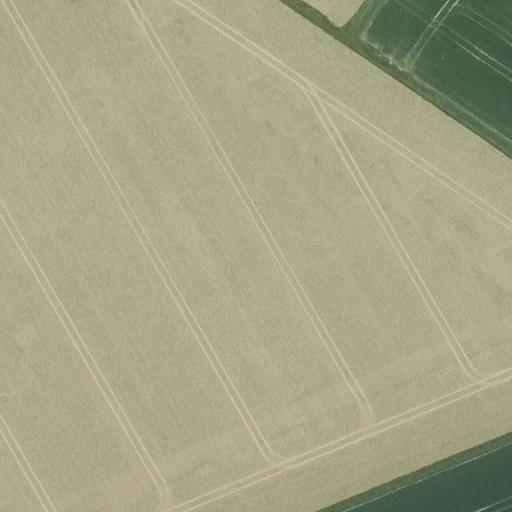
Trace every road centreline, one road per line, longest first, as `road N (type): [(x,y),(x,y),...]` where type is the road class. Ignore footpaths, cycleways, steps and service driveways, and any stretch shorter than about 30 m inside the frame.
road 1 (track): [(511,156),(339,42)]
road 2 (track): [(511,441),(341,511)]
road 3 (track): [(277,0),(339,42),(372,0)]
